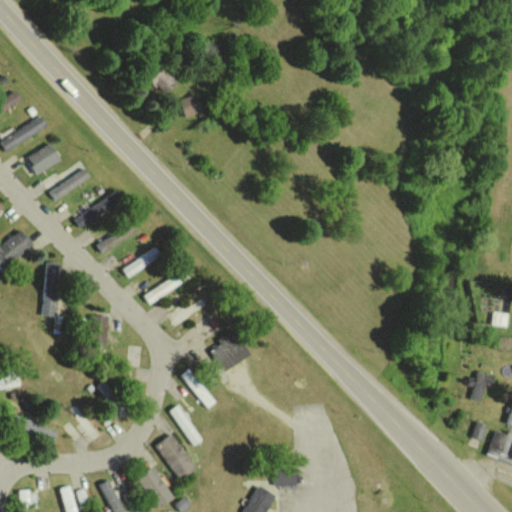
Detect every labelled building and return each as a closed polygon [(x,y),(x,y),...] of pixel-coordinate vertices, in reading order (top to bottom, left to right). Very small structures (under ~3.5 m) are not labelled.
[(176,80),(163,66),(150,78),(163,92),(176,80)] [(178,99),(184,116),(200,109),(194,93),(178,99)] [(45,124),(39,114),(0,139),(0,141),(6,150),(45,124)] [(59,159),(48,142),(25,157),(35,174),(59,159)] [(89,175),(83,167),(48,191),(54,200),(89,175)] [(125,207),(116,191),(72,216),(81,232),(125,207)] [(0,245),(0,267),(2,270),(32,241),(19,227),(0,245)] [(42,315),(56,315),(58,262),(44,261),(42,315)] [(165,283),(164,281),(144,296),(149,303),(180,281),(175,275),(165,283)] [(506,312),(491,311),(489,324),(505,325),(506,312)] [(106,343),(107,315),(89,314),(88,343),(106,343)] [(249,353),(231,328),(216,339),(219,343),(209,350),(224,371),(249,353)] [(201,438),(176,404),(168,410),(192,444),(201,438)] [(481,424),(473,422),(468,436),(476,439),(481,424)] [(511,435),(491,430),(484,454),(511,462),(511,435)] [(153,445),(179,479),(195,466),(169,432),(153,445)] [(172,496),(152,465),(135,476),(156,508),(172,496)] [(274,486),(295,485),(295,471),(274,472),(274,486)] [(98,483),(111,511),(123,511),(108,478),(98,483)] [(241,511),(264,511),(275,495),(256,484),(240,511),(241,511)] [(76,511),(69,485),(59,487),(65,511),(76,511)] [(17,489),(20,506),(34,504),(32,487),(17,489)]
